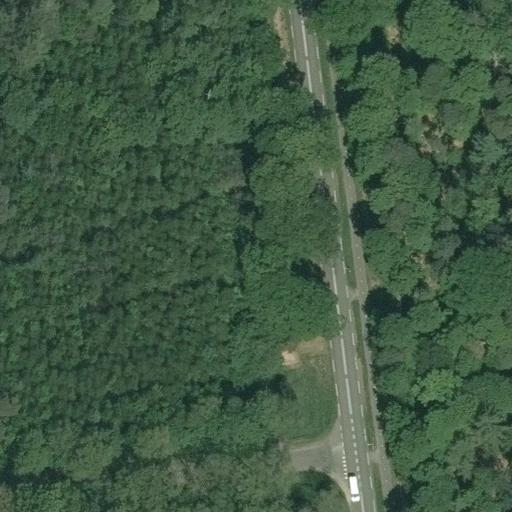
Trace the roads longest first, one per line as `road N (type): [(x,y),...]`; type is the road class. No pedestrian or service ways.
road 1 (tertiary): [(355,452),(298,0)]
road 2 (unclassified): [(0,493),(355,452)]
road 3 (track): [(511,277),(363,292)]
